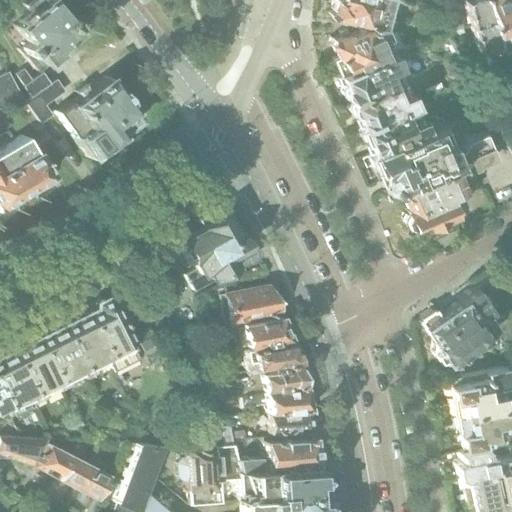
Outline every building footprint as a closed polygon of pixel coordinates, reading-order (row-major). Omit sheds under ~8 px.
[(74,30),(48,0),(27,0),(22,4),(28,12),(11,26),(24,41),(15,48),(33,70),(54,52),(52,49),(74,30)] [(382,19),(387,0),(331,0),(329,9),(326,11),(330,17),(333,15),(338,17),(338,22),(344,24),(345,19),(355,21),(356,17),(360,18),(359,22),(382,19)] [(511,0),(462,0),(470,24),(511,12),(511,0)] [(511,12),(470,24),(476,49),(498,43),(498,45),(507,43),(506,41),(511,38),(511,12)] [(445,31),(461,27),(460,22),(455,24),(454,21),(442,25),(445,31)] [(337,73),(390,52),(394,50),(383,24),(357,27),(345,32),(344,30),(338,33),(339,35),(333,38),(329,37),(327,44),(330,45),(335,56),(330,58),(337,73)] [(461,27),(445,31),(449,39),(455,37),(455,39),(459,37),(458,33),(462,31),(461,27)] [(401,78),(390,52),(337,73),(341,84),(341,85),(340,89),(341,93),(342,96),(346,98),(347,99),(348,100),(401,78)] [(511,60),(492,71),(498,82),(511,75),(511,60)] [(20,100),(22,102),(47,84),(39,73),(29,80),(21,68),(14,73),(22,85),(22,86),(28,95),(20,100)] [(498,82),(492,71),(490,70),(478,76),(488,100),(501,94),(496,84),(498,82)] [(0,105),(18,96),(5,72),(0,74),(0,105)] [(137,120),(104,76),(87,89),(83,84),(73,91),(77,96),(68,103),(65,101),(51,111),(86,158),(137,120)] [(411,102),(401,78),(348,100),(348,101),(347,104),(347,108),(349,112),(352,114),(354,115),(354,116),(355,116),(359,125),(411,102)] [(47,84),(22,102),(36,122),(48,114),(42,105),(61,91),(53,80),(47,84)] [(442,89),(439,81),(423,88),(426,96),(442,89)] [(423,130),(411,102),(359,125),(359,127),(357,132),(360,138),(365,141),(370,152),(423,130)] [(414,178),(488,147),(482,135),(459,144),(455,152),(451,154),(446,143),(448,138),(442,122),(439,123),(437,117),(426,121),(429,128),(423,130),(370,152),(368,158),(372,167),(377,169),(406,158),(414,178)] [(45,175),(43,171),(44,171),(34,155),(34,156),(31,152),(31,153),(21,136),(13,140),(8,131),(0,135),(0,210),(13,203),(9,196),(25,187),(32,189),(43,183),(44,176),(45,175)] [(511,137),(503,141),(511,156),(511,137)] [(488,147),(414,178),(395,186),(397,190),(392,192),(395,198),(399,196),(404,207),(403,208),(404,211),(401,212),(399,216),(402,223),(407,225),(409,224),(411,227),(425,230),(441,223),(438,215),(451,210),(451,209),(459,205),(452,188),(456,186),(451,172),(458,169),(460,173),(476,166),(476,165),(495,157),(490,146),(488,147)] [(386,190),(395,186),(414,178),(406,158),(377,169),(386,190)] [(224,257),(240,248),(232,233),(231,233),(221,214),(220,214),(215,207),(193,219),(198,227),(197,227),(198,228),(176,239),(176,240),(171,243),(169,248),(176,261),(181,262),(187,258),(193,269),(182,275),(191,290),(218,275),(216,271),(228,264),(224,257)] [(499,279),(494,270),(487,275),(488,276),(492,283),(499,279)] [(418,317),(416,319),(416,320),(417,319),(421,325),(420,326),(421,327),(422,326),(424,329),(432,341),(431,341),(429,350),(434,357),(442,359),(480,334),(483,337),(491,331),(492,326),(483,311),(488,307),(484,300),(487,297),(484,292),(480,295),(476,289),(480,286),(478,283),(457,297),(459,300),(436,315),(432,309),(433,309),(433,307),(430,309),(430,308),(417,316),(418,317)] [(220,294),(215,295),(220,323),(225,322),(225,323),(275,313),(264,285),(220,293),(220,294)] [(80,312),(103,359),(104,362),(131,349),(125,337),(127,334),(123,327),(119,326),(113,314),(115,311),(111,304),(108,304),(106,299),(100,296),(89,301),(89,308),(80,312)] [(64,320),(55,325),(77,372),(79,375),(92,368),(91,365),(103,359),(80,312),(75,308),(64,314),(64,320)] [(277,316),(226,327),(231,350),(238,349),(239,349),(286,340),(281,326),(277,316)] [(77,372),(55,325),(51,322),(39,328),(39,333),(30,337),(52,386),(54,388),(69,380),(68,377),(77,372)] [(52,386),(30,337),(26,335),(14,341),(14,345),(5,350),(11,361),(19,380),(22,385),(29,398),(30,400),(44,393),(43,391),(52,386)] [(286,340),(239,349),(243,371),(293,362),(292,358),(286,340)] [(18,403),(29,398),(22,385),(19,380),(11,361),(5,350),(1,347),(0,347),(0,399),(6,412),(19,406),(18,403)] [(227,375),(208,378),(209,389),(211,399),(219,398),(229,396),(229,398),(234,397),(235,396),(259,392),(300,386),(293,363),(293,362),(243,371),(227,374),(227,375)] [(453,413),(511,402),(511,390),(511,385),(510,382),(511,382),(511,377),(509,365),(447,378),(448,384),(447,384),(449,396),(450,396),(453,413)] [(235,396),(234,397),(234,399),(236,409),(262,404),(264,413),(305,411),(305,409),(302,396),(300,386),(259,392),(235,396)] [(508,441),(511,441),(507,421),(511,419),(511,402),(453,413),(457,432),(456,432),(458,444),(471,441),(473,448),(482,446),(480,439),(494,436),(496,442),(496,443),(508,441)] [(305,411),(264,413),(265,434),(308,432),(305,411)] [(179,458),(174,464),(175,476),(180,481),(184,481),(185,493),(186,505),(217,503),(216,480),(234,479),(234,472),(233,459),(230,440),(228,428),(228,425),(219,425),(220,445),(181,448),(182,458),(179,458)] [(56,480),(67,459),(40,445),(43,440),(0,437),(0,456),(29,466),(56,480)] [(253,457),(233,459),(234,472),(256,470),(255,464),(262,463),(263,470),(311,466),(308,438),(261,441),(262,459),(253,457)] [(112,502),(108,511),(110,511),(128,511),(129,509),(131,509),(134,511),(163,511),(158,507),(138,490),(155,446),(144,445),(133,444),(111,502),(112,502)] [(464,474),(465,475),(494,469),(493,462),(491,452),(484,453),(483,446),(482,446),(473,448),(456,451),(457,459),(455,459),(452,463),(454,474),(459,475),(464,474)] [(511,464),(511,458),(493,462),(494,469),(500,497),(503,496),(504,501),(511,499),(511,464)] [(74,489),(85,468),(67,459),(56,480),(74,489)] [(235,495),(233,498),(237,501),(266,499),(266,503),(315,499),(311,466),(263,470),(256,470),(234,472),(234,479),(235,495)] [(85,468),(74,489),(92,499),(103,478),(85,468)] [(495,498),(500,497),(494,469),(465,475),(467,487),(462,488),(466,506),(471,505),(473,511),(496,506),(495,498)] [(315,511),(316,511),(315,499),(266,503),(266,499),(237,501),(233,498),(233,511),(315,511)]
